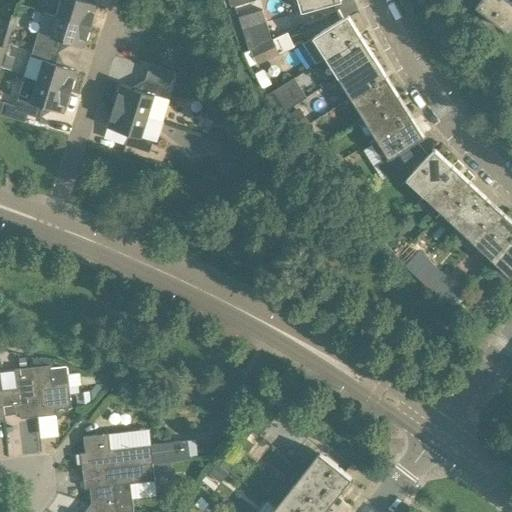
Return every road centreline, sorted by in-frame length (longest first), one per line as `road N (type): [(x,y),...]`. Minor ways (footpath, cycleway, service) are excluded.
road 1 (tertiary): [(439,433),(230,305),(51,223)]
road 2 (residential): [(511,187),(451,130),(375,0)]
road 3 (residential): [(51,223),(117,0)]
